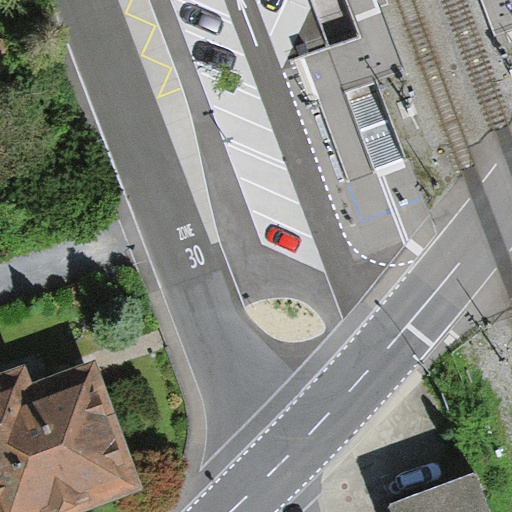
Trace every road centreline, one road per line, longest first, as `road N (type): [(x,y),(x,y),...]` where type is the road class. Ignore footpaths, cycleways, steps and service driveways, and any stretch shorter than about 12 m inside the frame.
road 1 (tertiary): [(262,480),(396,339),(511,195)]
road 2 (unclassified): [(166,218),(262,480)]
road 3 (unclassified): [(82,0),(166,218)]
road 4 (residential): [(0,285),(166,218)]
